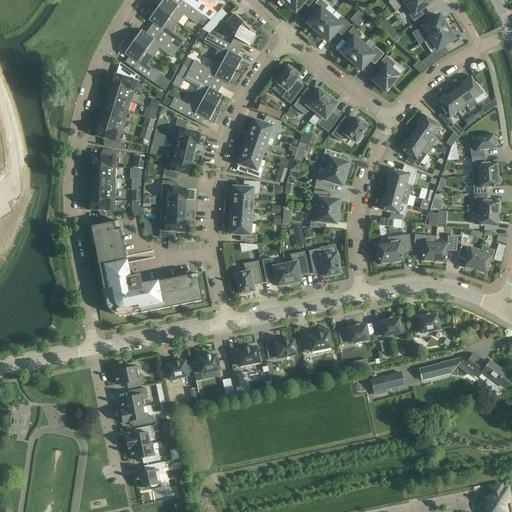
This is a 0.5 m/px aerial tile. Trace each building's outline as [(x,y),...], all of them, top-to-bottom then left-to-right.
[(162,0),(157,8),(178,23),(177,22),(183,14),(190,19),(196,24),(203,15),(181,0),(169,0),(166,4),(162,2),(163,0),(162,0)] [(287,0),(283,5),(285,6),(286,7),(288,8),(290,8),(295,12),(303,3),(308,7),(314,0),(287,0)] [(307,23),(312,27),(312,29),(313,30),(314,32),(316,33),(315,34),(331,17),(324,11),(329,6),(321,0),(317,0),(310,9),(315,14),(307,23)] [(414,22),(424,15),(420,10),(430,2),(428,0),(410,0),(402,7),(414,22)] [(363,4),(359,8),(363,12),(367,8),(363,4)] [(148,20),(149,21),(152,16),(156,19),(149,28),(178,49),(185,41),(178,36),(177,37),(170,32),(177,23),(177,24),(178,23),(157,8),(148,20)] [(370,8),(365,11),(369,16),(374,13),(370,8)] [(358,10),(350,20),(354,24),(362,14),(358,10)] [(240,50),(244,43),(249,46),(255,35),(250,33),(251,30),(233,14),(225,23),(236,33),(230,45),(240,50)] [(211,33),(220,22),(213,16),(204,28),(211,33)] [(449,25),(448,26),(447,24),(446,23),(444,22),(443,21),(439,16),(418,29),(425,41),(449,26),(449,25)] [(331,17),(315,34),(316,34),(318,35),(319,36),(321,36),(323,37),(328,41),(336,32),(341,36),(351,25),(342,17),(337,23),(331,17)] [(386,20),(378,25),(393,38),(398,35),(386,20)] [(433,52),(454,39),(451,33),(451,31),(450,30),(450,28),(449,26),(425,41),(433,52)] [(340,52),(345,56),(346,58),(347,60),(349,62),(348,63),(364,46),(357,40),(361,35),(352,27),(343,38),(348,42),(340,52)] [(141,30),(133,42),(153,57),(154,57),(153,56),(159,47),(166,52),(166,53),(172,58),(178,49),(149,28),(142,38),(138,35),(142,30),(141,30)] [(202,31),(198,38),(204,41),(208,34),(202,31)] [(213,59),(235,71),(242,58),(239,63),(234,61),(240,50),(230,45),(209,33),(203,43),(211,47),(211,46),(219,50),(214,59),(213,59)] [(400,33),(393,38),(396,42),(403,37),(400,33)] [(124,54),(125,54),(128,50),(132,52),(125,62),(154,83),(160,75),(154,70),(153,71),(146,65),(152,57),(153,57),(133,42),(124,54)] [(183,45),(179,50),(184,53),(188,48),(183,45)] [(364,46),(348,63),(349,63),(350,64),(352,64),(353,65),(354,65),(356,66),(361,70),(369,60),(374,65),(384,54),(375,46),(370,51),(364,46)] [(373,80),(375,82),(375,83),(375,84),(376,85),(377,86),(378,86),(379,87),(380,87),(387,93),(388,92),(387,92),(388,90),(389,89),(390,87),(390,85),(398,76),(390,69),(394,64),(385,56),(376,67),(381,71),(373,80)] [(182,66),(220,87),(226,76),(231,79),(228,84),(235,71),(213,59),(212,60),(213,60),(208,70),(201,66),(201,65),(187,57),(182,66)] [(417,61),(413,67),(420,73),(425,68),(417,61)] [(193,96),(216,108),(223,95),(222,95),(219,100),(215,98),(220,87),(182,66),(177,76),(184,80),(191,83),(192,83),(199,87),(194,96),(193,96)] [(278,84),(273,90),(282,96),(281,97),(290,104),(304,86),(296,80),(299,75),(295,73),(297,71),(290,66),(289,68),(288,67),(281,75),(280,74),(275,80),(277,81),(276,83),(278,84)] [(114,74),(111,84),(134,91),(138,81),(114,74)] [(471,78),(462,84),(463,85),(473,99),(482,93),(471,78)] [(111,85),(108,95),(131,102),(134,91),(111,84),(111,85)] [(172,85),(169,91),(175,94),(178,88),(172,85)] [(463,85),(455,91),(465,106),(468,109),(476,103),(473,99),(463,85)] [(320,91),(318,90),(315,94),(307,88),(293,106),(305,115),(310,108),(316,112),(329,95),(321,89),(320,91)] [(455,91),(447,97),(457,111),(465,106),(455,91)] [(108,95),(105,105),(128,112),(131,102),(108,95)] [(316,112),(316,113),(312,117),(318,121),(316,124),(328,133),(342,114),(334,108),(337,104),(335,103),(336,101),(329,95),(316,112)] [(446,95),(437,102),(444,112),(438,116),(448,125),(451,122),(448,118),(457,111),(447,97),(446,95)] [(165,97),(162,103),(169,107),(201,124),(207,113),(211,115),(208,121),(209,121),(216,108),(193,96),(194,97),(189,106),(181,102),(182,101),(174,97),(172,101),(165,97)] [(152,99),(149,107),(157,109),(158,105),(160,101),(152,99)] [(485,113),(498,104),(495,100),(482,109),(485,113)] [(120,121),(125,122),(128,112),(105,105),(102,115),(120,121)] [(262,106),(260,112),(280,120),(283,113),(262,106)] [(148,118),(154,120),(157,110),(152,108),(148,118)] [(291,108),(285,115),(291,120),(297,113),(291,108)] [(434,135),(440,126),(423,114),(417,123),(434,135)] [(120,121),(102,115),(99,125),(98,125),(98,126),(117,131),(120,121)] [(275,140),(281,122),(266,117),(263,123),(254,120),(253,124),(251,123),(248,130),(275,140)] [(353,123),(345,117),(331,135),(340,141),(345,134),(355,142),(356,141),(358,142),(362,136),(361,135),(367,127),(366,126),(367,124),(360,119),(359,121),(356,118),(353,123)] [(145,118),(143,128),(152,130),(155,120),(154,120),(148,118),(145,118)] [(450,128),(460,137),(465,131),(455,122),(450,128)] [(434,135),(417,123),(417,124),(418,125),(413,133),(412,132),(432,146),(438,138),(434,135)] [(98,126),(95,136),(106,140),(104,146),(123,149),(125,144),(119,143),(122,133),(117,131),(98,126)] [(172,138),(196,144),(199,133),(175,127),(172,138)] [(142,128),(139,138),(149,141),(152,131),(142,128)] [(244,141),(264,149),(271,151),(275,140),(248,130),(246,138),(247,138),(246,142),(244,141)] [(432,146),(412,132),(413,133),(407,141),(406,140),(405,140),(426,155),(432,146)] [(454,132),(446,143),(451,146),(459,137),(454,132)] [(302,133),(300,142),(309,145),(312,136),(302,133)] [(155,134),(153,141),(161,143),(162,136),(155,134)] [(493,135),(468,139),(472,158),(484,156),(483,149),(495,147),(495,146),(496,144),(496,138),(493,136),(493,135)] [(172,138),(170,148),(193,154),(196,144),(172,138)] [(417,168),(426,155),(405,140),(399,149),(409,156),(405,162),(417,168)] [(243,145),(240,152),(260,160),(264,149),(244,141),(244,142),(246,142),(245,146),(243,145)] [(306,145),(300,143),(295,159),(301,161),(306,145)] [(292,152),(291,155),(294,156),(297,148),(289,146),(288,150),(292,152)] [(167,158),(167,159),(191,165),(191,164),(193,154),(170,148),(169,153),(174,154),(172,160),(167,158)] [(117,151),(103,149),(103,156),(92,156),(91,167),(92,167),(116,168),(117,151)] [(348,163),(339,160),(341,154),(325,149),(322,160),(328,162),(326,169),(347,175),(350,166),(348,165),(348,163)] [(245,174),(261,179),(265,168),(258,166),(260,160),(240,152),(238,160),(240,160),(238,164),(248,168),(245,174)] [(135,155),(133,167),(143,169),(145,156),(135,155)] [(484,156),(472,158),(473,176),(478,176),(498,175),(497,163),(485,163),(484,156)] [(167,159),(163,176),(175,179),(176,173),(188,176),(191,165),(167,159)] [(281,159),(279,165),(286,168),(289,161),(281,159)] [(294,161),(292,167),(299,169),(301,163),(294,161)] [(415,176),(416,170),(404,165),(402,171),(390,168),(387,179),(407,184),(410,174),(415,176)] [(115,179),(116,168),(92,167),(91,178),(115,179)] [(342,186),(342,184),(344,184),(347,175),(326,169),(320,167),(318,174),(315,185),(330,190),(332,183),(342,186)] [(130,169),(130,179),(139,179),(141,179),(141,169),(130,169)] [(478,176),(473,176),(473,194),(487,194),(487,187),(499,186),(499,185),(500,183),(500,178),(498,176),(498,175),(478,176)] [(115,189),(115,179),(91,178),(91,188),(115,189)] [(409,196),(412,185),(407,184),(387,179),(389,180),(386,189),(385,189),(409,196)] [(162,181),(161,199),(186,200),(186,189),(174,188),(174,181),(162,181)] [(252,200),(252,193),(259,194),(260,182),(244,181),(243,188),(233,187),(233,191),(231,191),(231,199),(252,200)] [(284,194),(291,195),(293,184),(286,183),(284,194)] [(273,186),(273,194),(281,195),(282,186),(273,186)] [(114,200),(115,189),(91,188),(90,199),(114,200)] [(406,206),(409,196),(385,189),(386,189),(384,199),(382,198),(382,199),(402,204),(406,206)] [(132,190),(131,201),(133,201),(139,201),(140,201),(141,191),(139,191),(132,190)] [(312,202),(319,203),(318,210),(339,212),(340,203),(338,202),(339,200),(329,199),(329,192),(314,191),(312,202)] [(473,194),(473,201),(479,201),(478,213),(498,214),(499,202),(487,201),(487,194),(473,194)] [(101,211),(102,218),(102,219),(114,216),(114,200),(90,199),(89,210),(101,211)] [(160,209),(185,211),(185,200),(186,200),(161,199),(166,199),(166,209),(160,209)] [(230,210),(251,212),(252,200),(231,199),(230,207),(232,207),(232,210),(230,210)] [(389,219),(393,220),(402,221),(404,215),(399,214),(402,204),(382,199),(379,209),(391,213),(389,219)] [(422,199),(420,209),(426,211),(426,210),(427,208),(429,201),(425,200),(422,199)] [(160,209),(160,220),(185,221),(184,221),(185,211),(160,209)] [(229,222),(251,223),(251,212),(230,210),(230,211),(232,211),(232,215),(230,214),(229,222)] [(309,227),(325,229),(326,223),(336,224),(336,222),(338,222),(339,212),(318,210),(317,217),(311,216),(309,227)] [(446,226),(447,211),(429,210),(428,226),(446,226)] [(478,213),(477,224),(498,225),(498,214),(478,213)] [(273,225),(281,225),(281,217),(274,217),(273,225)] [(393,220),(389,219),(380,218),(379,226),(393,227),(393,220)] [(159,238),(171,239),(172,232),(184,233),(185,221),(160,220),(159,238)] [(118,221),(91,227),(93,236),(96,236),(98,248),(95,248),(99,267),(102,267),(104,278),(101,279),(103,290),(104,289),(106,288),(107,293),(107,295),(106,296),(106,298),(106,299),(106,301),(106,303),(106,304),(107,306),(107,307),(108,309),(109,310),(110,311),(111,312),(113,313),(114,314),(115,315),(117,316),(118,316),(120,316),(122,317),(123,317),(125,316),(126,316),(128,316),(129,315),(131,314),(132,314),(134,313),(135,311),(139,311),(140,313),(139,313),(140,314),(150,311),(149,309),(161,306),(162,309),(181,305),(180,302),(192,300),(193,303),(202,301),(197,274),(194,274),(194,275),(196,274),(197,278),(142,289),(141,285),(144,285),(143,284),(141,285),(139,275),(129,277),(129,275),(128,275),(129,277),(125,278),(114,223),(118,222),(118,224),(119,224),(118,221)] [(229,222),(229,230),(231,230),(230,234),(240,235),(240,241),(256,242),(257,235),(250,235),(251,223),(229,222)] [(293,229),(295,238),(303,237),(301,228),(293,229)] [(313,237),(312,229),(304,231),(306,238),(313,237)] [(391,263),(403,262),(402,254),(411,253),(409,235),(388,238),(391,263)] [(434,262),(436,237),(414,235),(413,248),(422,249),(421,261),(434,262)] [(456,252),(457,236),(448,236),(447,243),(436,242),(436,237),(434,262),(446,263),(447,251),(456,252)] [(379,265),(391,263),(388,238),(387,238),(388,243),(376,244),(379,265)] [(475,270),(474,272),(478,274),(479,272),(486,274),(494,250),(482,247),(481,251),(475,270)] [(469,248),(463,267),(470,269),(475,270),(481,251),(469,248)] [(320,249),(308,251),(313,273),(320,272),(319,270),(323,269),(324,277),(330,275),(331,277),(339,276),(339,274),(340,273),(338,262),(340,262),(338,254),(336,255),(336,253),(321,256),(320,249)] [(292,263),(285,265),(289,286),(299,284),(298,282),(300,281),(299,276),(309,274),(305,252),(290,255),(292,263)] [(285,265),(274,267),(272,258),(262,260),(266,283),(276,281),(277,286),(279,286),(280,288),(289,286),(285,265)] [(237,276),(235,276),(236,284),(238,283),(240,293),(242,295),(250,294),(249,292),(254,291),(253,285),(262,283),(258,261),(243,264),(245,273),(236,274),(237,276)] [(411,318),(413,327),(414,334),(439,329),(438,324),(436,315),(431,316),(430,315),(429,314),(427,314),(426,316),(426,317),(424,317),(421,315),(411,318)] [(384,319),(373,321),(377,338),(402,333),(400,328),(399,318),(393,319),(393,318),(391,317),(389,318),(388,319),(388,320),(386,321),(384,319)] [(369,340),(367,335),(365,325),(360,326),(360,325),(358,324),(356,325),(355,326),(355,327),(353,328),(351,326),(337,329),(339,338),(341,345),(369,340)] [(322,334),(322,333),(320,332),(318,333),(317,334),(317,335),(315,336),(312,334),(301,336),(304,353),(331,347),(328,333),(322,334)] [(265,343),(267,353),(268,360),(296,355),(293,340),(288,341),(287,340),(286,339),(284,340),(283,341),(283,342),(281,342),(278,341),(265,343)] [(376,343),(377,353),(385,351),(384,341),(376,343)] [(229,351),(231,360),(233,371),(240,370),(239,366),(259,362),(256,347),(249,349),(248,348),(247,347),(245,347),(244,349),(244,350),(242,350),(239,348),(229,351)] [(208,355),(206,355),(205,356),(206,357),(204,358),(201,356),(191,358),(194,375),(219,370),(216,355),(210,356),(210,355),(208,355)] [(440,364),(419,369),(422,381),(451,374),(457,365),(471,376),(473,374),(479,378),(481,374),(487,379),(486,381),(486,383),(486,386),(487,388),(487,390),(488,391),(490,392),(492,393),(495,393),(497,393),(498,392),(500,391),(502,389),(504,388),(511,376),(511,374),(506,370),(504,372),(490,361),(487,365),(472,355),(468,361),(463,357),(440,363),(440,364)] [(349,363),(350,369),(350,370),(368,367),(367,359),(349,363)] [(159,364),(161,374),(163,381),(187,376),(186,371),(184,362),(179,363),(178,362),(177,361),(175,361),(174,363),(174,364),(172,364),(170,362),(159,364)] [(131,388),(141,386),(145,386),(145,385),(143,375),(138,375),(136,367),(134,367),(134,366),(130,365),(126,367),(126,369),(115,371),(116,378),(115,379),(115,381),(117,381),(118,385),(130,382),(131,388)] [(232,375),(235,388),(245,386),(243,373),(232,375)] [(371,380),(374,393),(403,385),(400,373),(371,380)] [(145,388),(141,389),(132,391),(133,397),(121,399),(122,404),(120,404),(121,406),(122,406),(123,410),(120,411),(144,406),(143,400),(147,399),(145,388)] [(148,413),(143,413),(142,407),(145,407),(144,406),(120,411),(123,423),(135,420),(136,426),(153,423),(152,416),(149,417),(148,413)] [(150,426),(146,427),(137,429),(138,435),(126,437),(128,449),(131,449),(131,448),(150,444),(149,444),(148,438),(153,437),(150,426)] [(435,491),(423,433),(387,441),(398,498),(435,491)] [(132,453),(130,453),(131,455),(132,455),(133,460),(145,457),(146,463),(160,461),(158,450),(153,450),(152,444),(149,444),(150,444),(131,448),(131,449),(132,453)] [(147,466),(148,471),(136,474),(137,478),(135,479),(136,481),(137,480),(138,488),(160,483),(158,475),(163,474),(162,469),(166,468),(164,462),(147,466)] [(507,511),(505,504),(511,502),(508,487),(502,488),(501,484),(488,487),(490,497),(484,498),(487,511),(507,511)]
